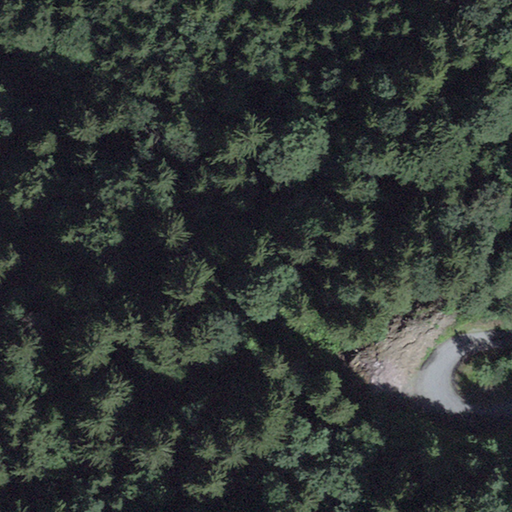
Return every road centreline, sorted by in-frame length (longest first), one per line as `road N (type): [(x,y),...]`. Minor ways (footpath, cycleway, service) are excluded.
road 1 (track): [(224,511),(342,433),(440,385)]
road 2 (unclassified): [(511,334),(457,343),(439,371),(448,398),(461,406),(511,402)]
